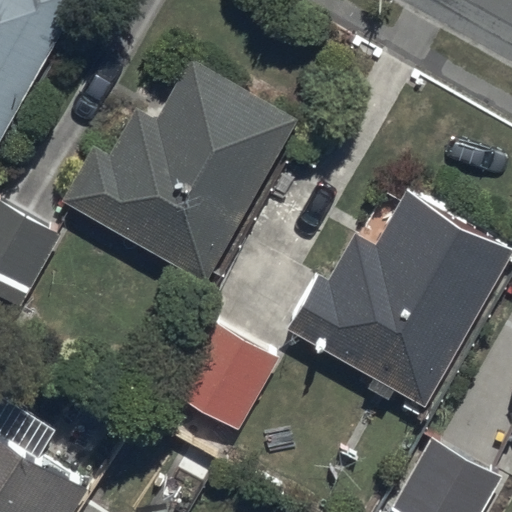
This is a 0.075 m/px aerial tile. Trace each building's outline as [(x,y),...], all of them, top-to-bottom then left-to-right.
[(0,0),(0,132),(79,0),(0,0)] [(109,153),(93,145),(62,201),(206,280),(295,117),(191,59),(157,121),(134,108),(109,153)] [(317,273),(286,325),(362,370),(356,380),(385,397),(391,387),(424,406),(511,257),(511,248),(407,187),(374,243),(355,231),(327,279),(317,273)] [(60,234),(0,199),(0,294),(18,305),(60,234)] [(280,356),(207,315),(165,390),(237,431),(280,356)] [(0,511),(72,511),(88,487),(38,457),(55,430),(0,396),(0,511)] [(430,435),(388,505),(399,511),(481,511),(502,478),(430,435)]
